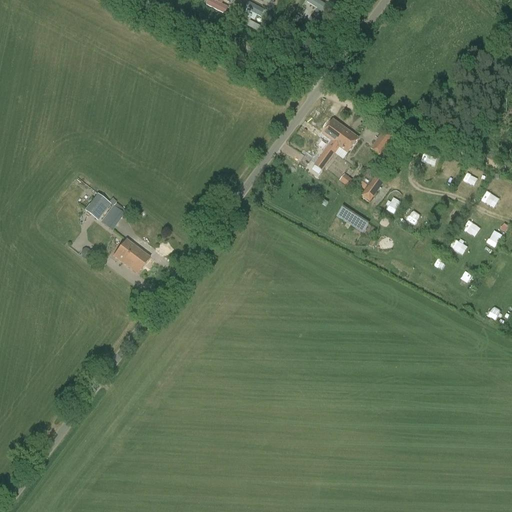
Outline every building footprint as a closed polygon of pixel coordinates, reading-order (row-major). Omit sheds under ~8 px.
[(209,0),(207,7),(225,14),(228,8),(221,5),(223,0),(209,0)] [(319,0),(306,0),(299,14),(319,25),(330,6),(319,0)] [(248,1),(244,8),(262,17),(266,11),(248,1)] [(438,120),(430,117),(428,123),(436,126),(438,120)] [(335,144),(345,131),(333,122),(323,135),(332,142),(335,144)] [(335,144),(332,142),(315,167),(322,172),(340,148),(348,154),(358,140),(345,131),(335,144)] [(371,151),(381,158),(394,140),(384,133),(371,151)] [(387,179),(379,173),(362,196),(370,202),(387,179)] [(340,180),(349,189),(355,183),(345,174),(340,180)] [(487,203),(491,194),(486,192),(482,202),(487,203)] [(98,222),(110,205),(98,195),(85,212),(98,222)] [(341,208),(336,216),(363,233),(368,226),(341,208)] [(116,227),(105,218),(101,223),(112,232),(116,227)] [(137,275),(150,259),(126,241),(114,258),(137,275)]
